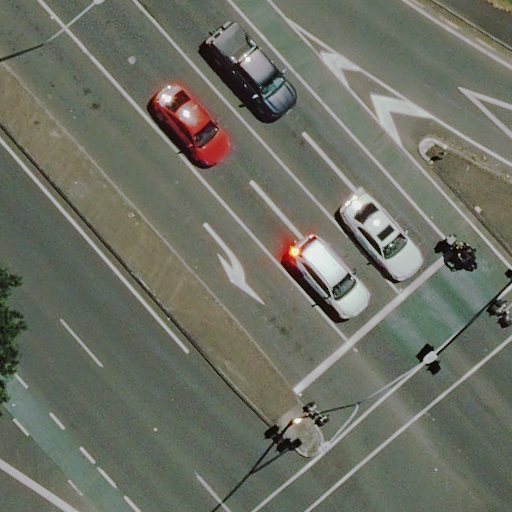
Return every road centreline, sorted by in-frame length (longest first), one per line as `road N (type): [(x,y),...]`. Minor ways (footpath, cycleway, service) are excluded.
road 1 (secondary): [(98,0),(511,454)]
road 2 (secondary): [(246,511),(0,245)]
road 3 (secondary): [(47,511),(0,266)]
road 4 (secondary): [(314,0),(356,39),(511,127)]
